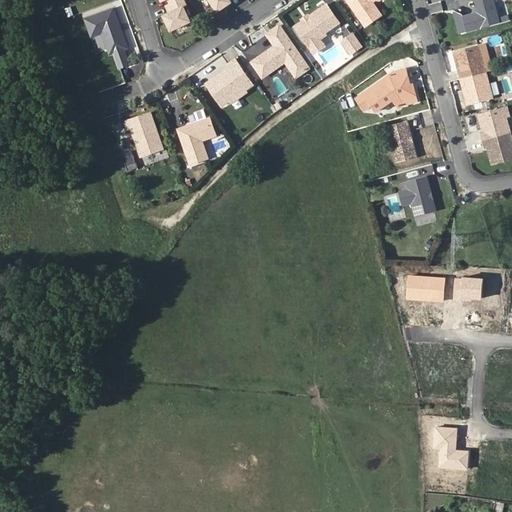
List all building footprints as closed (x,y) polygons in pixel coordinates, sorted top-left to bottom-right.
[(170,0),(172,3),(168,5),(171,12),(165,15),(172,29),(192,20),(185,6),(187,5),(185,0),(170,0)] [(211,0),(219,10),(232,1),(231,0),(211,0)] [(348,0),(366,26),(381,15),(372,2),(374,0),(348,0)] [(492,0),(472,0),(474,7),(478,6),(479,11),(476,12),(462,16),(466,31),(499,22),(492,0)] [(327,5),(309,17),(310,19),(308,21),(304,20),(296,26),(310,46),(320,39),(326,35),(325,33),(339,23),(327,5)] [(115,52),(121,67),(130,64),(125,48),(126,48),(128,45),(123,30),(120,29),(119,26),(121,25),(115,8),(87,18),(92,33),(96,34),(104,31),(111,53),(115,52)] [(268,34),(276,46),(288,37),(280,25),(268,34)] [(353,34),(343,41),(351,53),(362,46),(353,34)] [(276,46),(253,62),(263,77),(286,61),(297,77),(309,68),(288,37),(276,46)] [(320,39),(310,46),(314,53),(325,46),(320,39)] [(478,46),(454,53),(455,57),(457,56),(457,59),(456,60),(466,97),(468,96),(468,99),(467,100),(468,103),(492,97),(478,46)] [(217,82),(215,78),(207,84),(223,105),(230,100),(228,96),(243,86),(246,89),(253,84),(236,59),(228,65),(230,67),(232,71),(217,82)] [(230,67),(215,78),(217,82),(232,71),(230,67)] [(409,85),(412,84),(408,68),(395,71),(358,98),(366,110),(373,105),(377,111),(395,99),(400,107),(405,104),(419,101),(416,89),(410,90),(409,85)] [(243,86),(228,96),(230,100),(232,103),(247,92),(246,89),(243,86)] [(507,106),(478,114),(483,131),(481,132),(485,147),(487,147),(492,164),(511,158),(511,139),(506,117),(509,116),(507,106)] [(198,122),(195,123),(193,126),(187,128),(187,126),(179,129),(191,164),(209,158),(202,139),(217,134),(211,117),(208,119),(204,109),(194,113),(198,122)] [(132,128),(143,156),(165,148),(152,112),(126,121),(129,129),(132,128)] [(408,120),(387,126),(397,162),(417,156),(408,120)] [(133,153),(129,141),(119,144),(124,156),(133,153)] [(432,192),(427,175),(407,181),(417,216),(437,210),(433,198),(431,197),(430,194),(432,192)] [(445,278),(408,275),(406,300),(444,302),(445,278)] [(482,279),(455,278),(454,298),(481,300),(482,279)] [(457,428),(434,427),(433,449),(439,449),(438,468),(467,470),(469,451),(455,450),(457,428)]
